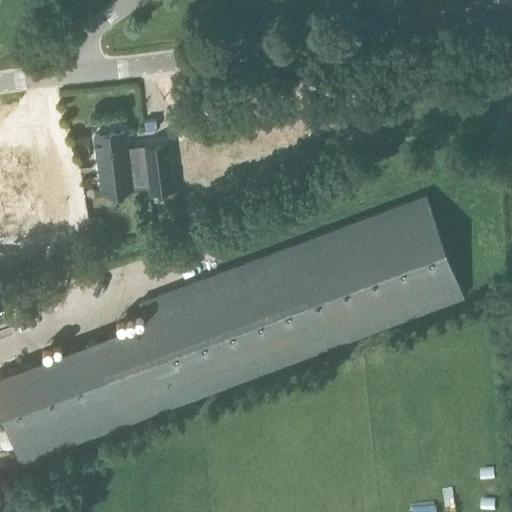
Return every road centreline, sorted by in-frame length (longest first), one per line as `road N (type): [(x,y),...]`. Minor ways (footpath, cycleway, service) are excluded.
road 1 (unclassified): [(21,80),(511,16)]
road 2 (unclassified): [(139,0),(21,80)]
